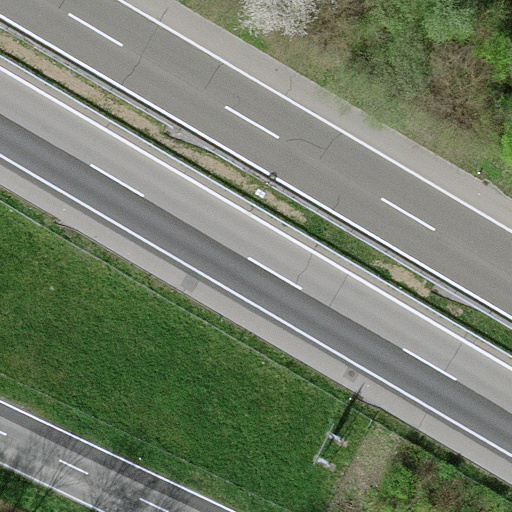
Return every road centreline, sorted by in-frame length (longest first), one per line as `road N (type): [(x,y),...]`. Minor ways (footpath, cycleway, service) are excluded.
road 1 (motorway): [(0,112),(511,414)]
road 2 (motorway): [(511,276),(43,0)]
road 3 (secondary): [(174,511),(0,428)]
